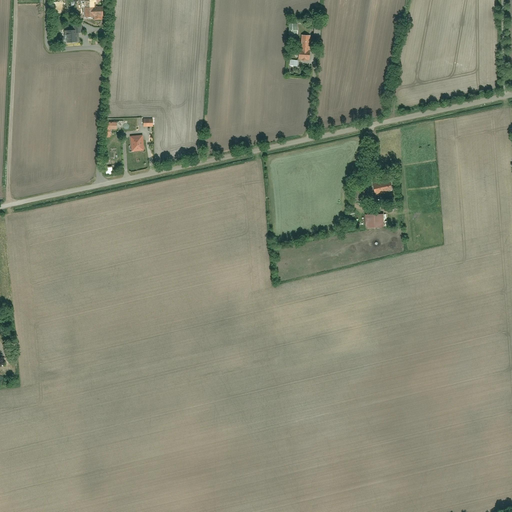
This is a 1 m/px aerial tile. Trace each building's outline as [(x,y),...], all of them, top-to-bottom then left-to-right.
[(96,6),(95,0),(84,0),(85,17),(95,17),(95,22),(103,21),(103,15),(105,15),(105,6),(96,6)] [(290,25),(289,38),(297,38),(297,25),(290,25)] [(74,33),(74,31),(65,31),(66,38),(67,38),(68,42),(77,41),(76,33),(74,33)] [(301,35),(299,60),(311,61),(313,36),(301,35)] [(144,119),(144,128),(153,128),(153,119),(144,119)] [(130,137),(132,152),(145,150),(143,136),(130,137)] [(374,182),(376,195),(393,192),(392,179),(374,182)] [(355,205),(366,204),(364,186),(353,188),(355,205)] [(366,215),(367,228),(385,227),(384,214),(366,215)]
